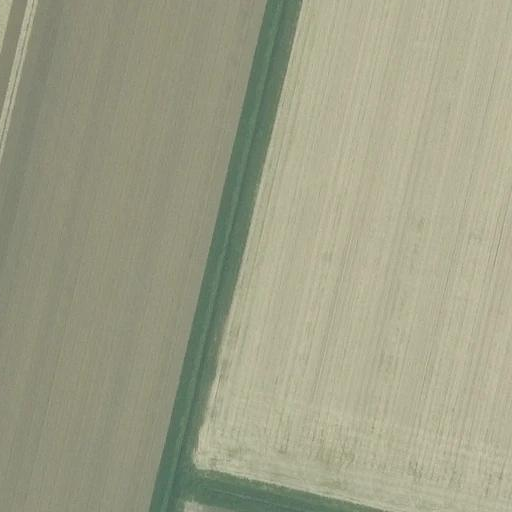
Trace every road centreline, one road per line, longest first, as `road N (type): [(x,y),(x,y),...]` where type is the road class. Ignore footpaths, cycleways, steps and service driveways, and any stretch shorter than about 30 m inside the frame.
road 1 (track): [(249,511),(179,495),(293,0)]
road 2 (track): [(273,0),(155,511)]
road 3 (track): [(184,472),(355,511)]
